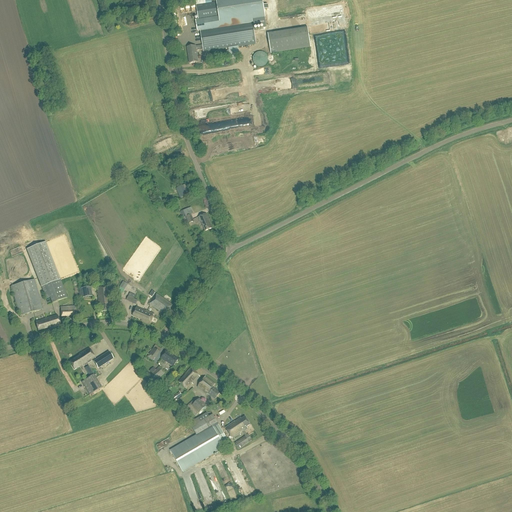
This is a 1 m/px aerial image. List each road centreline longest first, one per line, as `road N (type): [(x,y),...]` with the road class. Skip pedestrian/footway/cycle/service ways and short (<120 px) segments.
road 1 (unclassified): [(231,251),(445,141),(511,120)]
road 2 (unclassified): [(231,251),(184,136),(160,0)]
road 3 (unclassified): [(328,511),(284,436),(162,336)]
road 4 (unclassified): [(0,351),(96,322),(162,336)]
